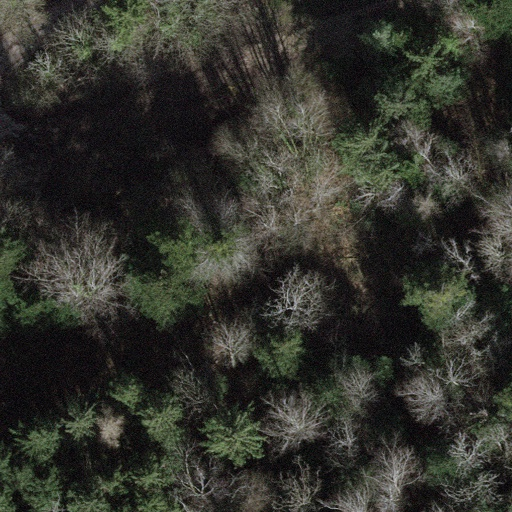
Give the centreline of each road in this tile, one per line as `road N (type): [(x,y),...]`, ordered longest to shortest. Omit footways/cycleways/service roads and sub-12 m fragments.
road 1 (track): [(0,175),(124,147),(511,0)]
road 2 (track): [(100,0),(0,71)]
